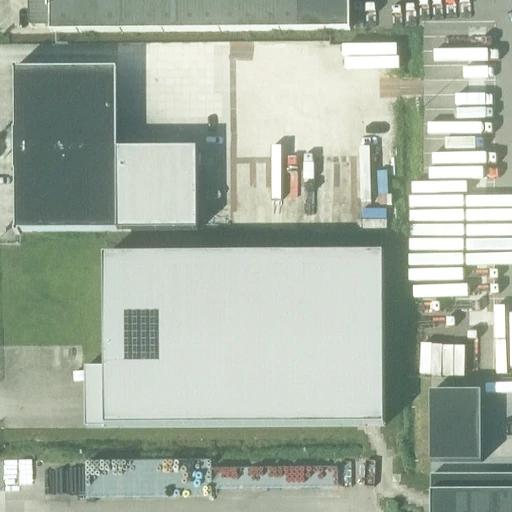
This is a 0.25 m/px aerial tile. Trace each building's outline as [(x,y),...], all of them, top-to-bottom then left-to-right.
[(352,31),(352,28),(351,0),(28,0),(29,25),(32,30),(51,29),(51,33),(334,31),(352,31)] [(19,68),(14,68),(14,73),(15,73),(15,130),(14,130),(14,173),(16,173),(16,230),(15,230),(15,235),(19,235),(19,233),(118,232),(198,232),(198,152),(118,152),(117,70),(19,70),(19,68)] [(103,254),(103,430),(383,430),(383,254),(103,254)] [(491,292),(491,267),(473,267),(474,293),(491,292)] [(468,373),(490,374),(492,301),(483,300),(482,321),(468,320),(467,346),(439,346),(439,349),(450,350),(450,358),(468,359),(468,373)] [(473,391),(421,391),(421,462),(473,462),(473,391)] [(342,491),(342,466),(215,468),(215,460),(35,462),(36,495),(342,491)] [(511,511),(511,474),(431,474),(430,511),(511,511)]
